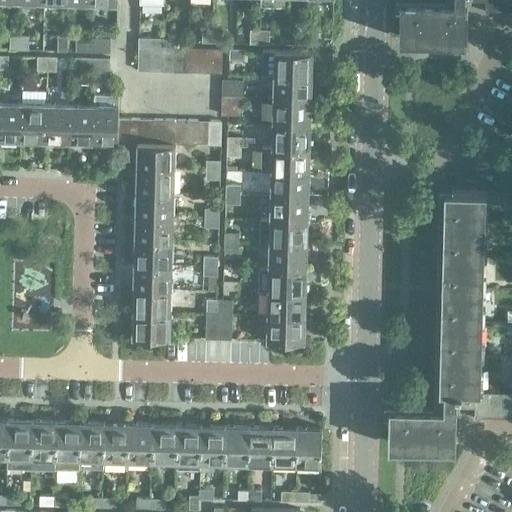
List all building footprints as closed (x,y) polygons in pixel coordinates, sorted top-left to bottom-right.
[(395,0),(396,5),(400,5),(400,39),(401,39),(401,38),(416,38),(416,41),(432,41),(433,38),(449,39),(449,42),(466,42),(466,39),(467,39),(468,0),(483,0),(486,0),(395,0)] [(498,10),(498,0),(486,0),(486,12),(488,12),(488,9),(497,10),(498,10)] [(510,11),(510,0),(498,0),(498,10),(500,10),(509,10),(509,11),(510,11)] [(210,43),(211,28),(202,28),(202,42),(210,43)] [(221,29),(211,28),(210,43),(220,43),(221,29)] [(260,44),(260,30),(250,29),(250,44),(260,44)] [(269,30),(260,30),(260,44),(268,44),(269,30)] [(308,45),(308,31),(298,31),(297,45),(308,45)] [(317,31),(308,31),(308,45),(317,45),(317,31)] [(20,49),(20,35),(10,35),(10,49),(20,49)] [(29,35),(20,35),(20,49),(28,49),(29,35)] [(68,50),(68,36),(58,36),(57,50),(68,50)] [(76,36),(76,50),(76,51),(86,51),(86,37),(76,36)] [(110,40),(110,37),(86,37),(86,51),(110,52),(110,50),(109,50),(110,40)] [(150,70),(151,43),(139,43),(138,70),(139,70),(139,69),(149,69),(149,70),(150,70)] [(162,71),(162,44),(151,43),(150,70),(151,70),(161,70),(161,71),(162,71)] [(174,71),(174,44),(162,44),(162,71),(163,71),(163,70),(173,70),(173,71),(174,71)] [(185,71),(186,48),(177,48),(178,44),(174,44),(174,71),(174,70),(185,70),(185,71)] [(197,72),(198,49),(186,48),(185,71),(186,71),(186,70),(196,71),(196,72),(197,72)] [(209,72),(210,49),(198,49),(197,72),(198,72),(198,71),(208,71),(208,72),(209,72)] [(223,50),(210,49),(209,72),(210,72),(210,71),(220,71),(220,72),(222,72),(223,50)] [(244,60),(244,50),(230,49),(229,59),(244,60)] [(275,51),(274,74),(312,75),(312,52),(313,52),(313,51),(274,50),(274,51),(275,51)] [(8,55),(0,54),(0,68),(7,69),(8,55)] [(47,70),(47,56),(37,56),(37,70),(47,70)] [(57,56),(47,56),(47,70),(56,71),(57,56)] [(85,72),(86,57),(76,57),(75,71),(85,72)] [(109,59),(109,58),(86,57),(85,72),(109,72),(109,69),(109,59)] [(311,99),(312,75),(274,74),(273,98),(311,99)] [(243,81),(230,80),(222,80),(222,87),(222,95),(242,96),(243,81)] [(118,142),(118,141),(118,118),(119,93),(118,93),(118,94),(95,93),(95,103),(94,141),(117,141),(117,142),(118,142)] [(241,116),(242,96),(222,95),(222,97),(221,97),(221,98),(222,98),(222,109),(221,109),(221,115),(241,116)] [(310,123),(311,99),(273,98),(273,122),(310,123)] [(0,138),(21,139),(22,101),(0,100),(0,138)] [(45,139),(46,102),(22,101),(21,139),(45,139)] [(69,140),(70,103),(46,102),(45,139),(69,140)] [(94,141),(95,103),(70,103),(69,140),(94,141)] [(130,142),(130,118),(130,119),(119,119),(119,118),(118,118),(118,141),(130,142)] [(141,142),(142,119),(141,119),(141,120),(131,119),(131,118),(130,118),(130,142),(137,142),(141,142)] [(152,142),(153,119),(152,119),(152,120),(142,120),(142,119),(141,142),(152,142)] [(164,143),(164,119),(164,120),(154,120),(154,119),(153,119),(152,142),(164,143)] [(175,143),(176,120),(175,120),(175,121),(165,120),(165,119),(164,119),(164,143),(175,143)] [(187,143),(187,120),(187,121),(176,121),(176,120),(175,143),(176,143),(187,143)] [(198,143),(198,120),(198,121),(188,121),(188,120),(187,120),(187,143),(198,143)] [(209,144),(210,121),(209,121),(209,122),(199,121),(199,120),(198,120),(198,143),(209,144)] [(210,121),(209,144),(220,144),(221,122),(221,121),(221,122),(210,122),(210,121)] [(310,147),(310,123),(273,122),(272,146),(310,147)] [(242,138),(227,137),(227,145),(242,146),(242,138)] [(176,144),(176,143),(175,143),(164,143),(152,142),(141,142),(137,142),(137,143),(138,143),(137,167),(175,167),(175,144),(176,144)] [(241,167),(242,146),(227,145),(227,166),(241,167)] [(309,171),(310,147),(272,146),(262,146),(261,170),(271,170),(309,171)] [(174,191),(175,167),(137,167),(136,190),(174,191)] [(220,180),(220,168),(206,167),(206,180),(220,180)] [(308,196),(309,171),(271,170),(271,194),(308,196)] [(457,406),(475,407),(475,391),(480,391),(480,387),(481,387),(481,386),(483,386),(484,369),(481,369),(482,353),(484,353),(485,337),(482,336),(483,320),(485,320),(486,304),(483,304),(484,287),(486,287),(487,271),(485,270),(485,254),(487,254),(488,238),(486,238),(486,221),(489,221),(489,205),(487,204),(487,189),(488,189),(488,188),(453,188),(453,183),(440,182),(434,400),(385,398),(384,444),(456,446),(457,406)] [(241,185),(226,185),(226,193),(240,193),(241,185)] [(173,216),(174,191),(136,190),(136,215),(173,216)] [(240,204),(240,193),(226,193),(226,204),(240,204)] [(308,220),(308,196),(271,194),(270,218),(308,220)] [(219,209),(218,209),(205,208),(205,216),(219,217),(219,209)] [(173,240),(173,216),(136,215),(135,239),(173,240)] [(218,228),(219,217),(205,216),(204,227),(218,228)] [(307,244),(308,220),(270,218),(270,243),(307,244)] [(239,233),(225,233),(225,241),(239,242),(239,233)] [(172,264),(173,240),(135,239),(134,263),(172,264)] [(239,253),(239,242),(225,241),(224,252),(239,253)] [(306,268),(307,244),(270,243),(269,267),(306,268)] [(218,257),(217,257),(204,256),(203,265),(217,265),(218,257)] [(171,288),(172,264),(134,263),(134,287),(171,288)] [(217,276),(217,265),(203,265),(203,276),(217,276)] [(306,292),(306,268),(269,267),(268,291),(306,292)] [(223,290),(238,290),(238,281),(224,280),(223,290)] [(171,313),(171,288),(134,287),(133,312),(171,313)] [(305,316),(306,292),(268,291),(268,315),(305,316)] [(220,310),(220,300),(207,300),(207,309),(220,310)] [(233,300),(220,300),(220,310),(232,310),(233,300)] [(219,338),(220,310),(207,309),(206,338),(219,338)] [(231,339),(232,314),(232,310),(220,310),(219,338),(231,339)] [(170,336),(171,313),(133,312),(133,335),(132,335),(132,336),(170,337),(170,336)] [(305,340),(305,316),(268,315),(267,339),(267,340),(305,341),(305,340)] [(487,417),(488,392),(480,391),(475,391),(475,407),(475,418),(477,418),(477,416),(486,416),(486,417),(487,417)] [(499,417),(500,392),(488,392),(487,417),(488,417),(489,416),(498,417),(499,417)] [(511,418),(511,392),(500,392),(499,417),(500,417),(509,417),(509,418),(511,418)] [(30,456),(31,420),(9,419),(7,419),(6,455),(30,456)] [(54,457),(55,420),(33,420),(33,419),(31,419),(31,420),(30,456),(54,457)] [(78,457),(79,421),(57,420),(55,420),(54,457),(78,457)] [(102,467),(102,458),(103,422),(81,421),(81,420),(79,420),(79,421),(78,457),(78,466),(102,467)] [(126,459),(127,422),(105,422),(105,421),(103,421),(103,422),(102,458),(126,459)] [(150,459),(151,423),(129,422),(127,422),(126,459),(150,459)] [(176,460),(176,424),(154,423),(151,422),(151,423),(150,459),(176,460)] [(199,467),(200,424),(178,424),(178,423),(176,423),(176,424),(176,460),(175,467),(199,467)] [(223,461),(224,425),(202,424),(200,424),(199,467),(208,467),(208,461),(223,461)] [(247,462),(248,425),(226,425),(226,424),(224,424),(224,425),(223,461),(247,462)] [(271,463),(272,426),(250,426),(250,425),(248,425),(247,462),(271,463)] [(295,463),(296,427),(274,426),(272,426),(271,463),(295,463)] [(296,426),(296,427),(295,463),(321,464),(322,427),(320,427),(298,427),(298,426),(296,426)] [(213,486),(198,486),(198,492),(198,497),(213,497),(213,486)] [(247,499),(247,488),(233,488),(233,498),(247,499)] [(260,489),(247,488),(247,499),(260,499),(260,489)] [(295,500),(295,490),(281,489),(281,500),(295,500)] [(309,490),(295,490),(295,500),(309,501),(309,490)] [(19,492),(5,492),(5,503),(19,503),(19,492)] [(198,508),(198,497),(198,492),(188,492),(188,507),(198,508)] [(53,504),(53,493),(39,493),(39,504),(53,504)] [(67,494),(53,493),(53,504),(66,504),(67,494)] [(87,505),(101,505),(101,495),(87,494),(87,505)] [(115,495),(101,495),(101,505),(114,506),(115,495)] [(150,506),(150,496),(136,496),(136,506),(150,506)] [(164,497),(150,496),(150,506),(163,507),(164,497)]
